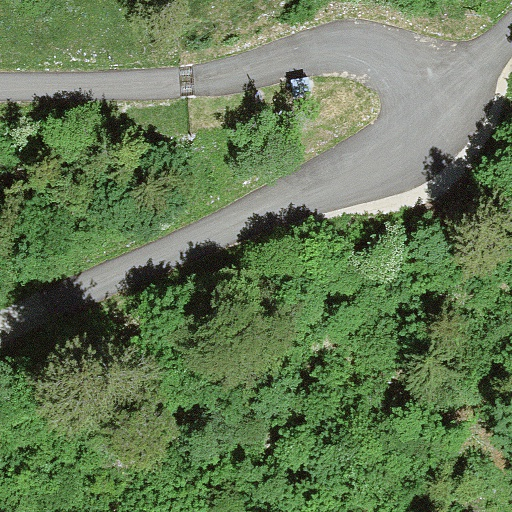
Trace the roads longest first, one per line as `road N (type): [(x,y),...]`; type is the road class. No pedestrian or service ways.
road 1 (unclassified): [(0,335),(331,181),(448,102),(511,40)]
road 2 (track): [(0,90),(218,86),(315,53),(384,57),(448,102)]
